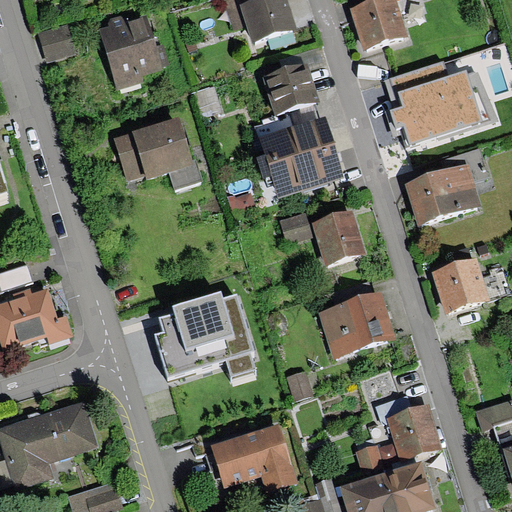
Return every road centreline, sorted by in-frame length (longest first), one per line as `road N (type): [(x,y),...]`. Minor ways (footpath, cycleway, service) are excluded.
road 1 (residential): [(320,0),(480,511)]
road 2 (residential): [(115,356),(1,0)]
road 3 (residential): [(163,511),(115,356)]
road 4 (residential): [(0,395),(115,356)]
